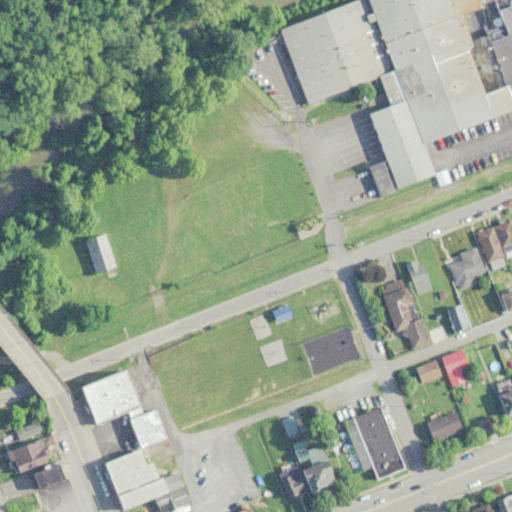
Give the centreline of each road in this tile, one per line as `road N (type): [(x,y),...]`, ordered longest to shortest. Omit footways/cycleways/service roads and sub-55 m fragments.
road 1 (residential): [(59,374),(511,193)]
road 2 (residential): [(441,511),(339,262)]
road 3 (primary): [(511,453),(363,511)]
road 4 (residential): [(511,315),(380,367)]
road 5 (primary): [(104,511),(59,396)]
